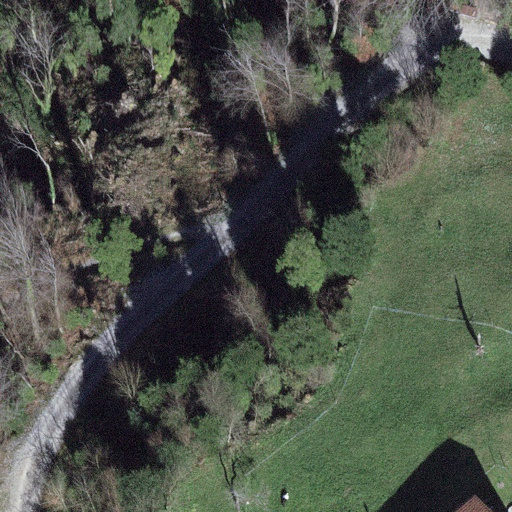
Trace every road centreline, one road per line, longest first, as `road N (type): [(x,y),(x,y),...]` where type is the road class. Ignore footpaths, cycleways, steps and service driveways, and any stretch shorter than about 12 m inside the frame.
road 1 (track): [(197,246),(197,261),(382,87),(444,47),(511,56)]
road 2 (track): [(197,246),(71,389),(22,494),(23,511)]
